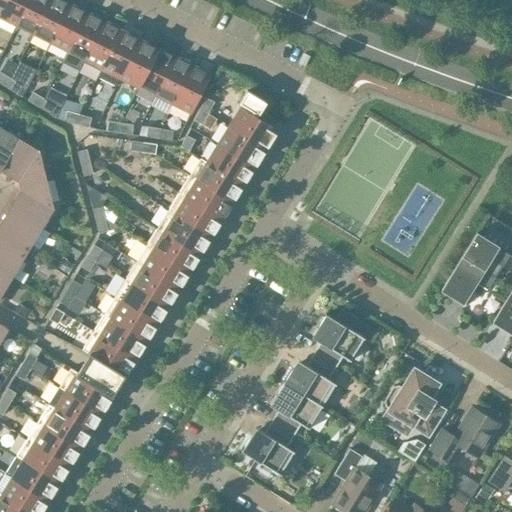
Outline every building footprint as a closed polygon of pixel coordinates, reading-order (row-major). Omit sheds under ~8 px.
[(6,0),(0,14),(0,16),(16,24),(28,0),(6,0)] [(28,0),(16,24),(33,33),(49,0),(28,0)] [(49,0),(33,33),(51,42),(69,4),(61,0),(49,0)] [(51,42),(68,50),(87,13),(69,4),(51,42)] [(68,50),(85,59),(104,21),(87,13),(68,50)] [(85,59),(102,68),(121,30),(104,21),(85,59)] [(102,68),(98,77),(116,85),(120,76),(120,77),(139,39),(121,30),(102,68)] [(120,77),(139,86),(157,48),(139,39),(120,77)] [(139,86),(156,94),(174,57),(157,48),(139,86)] [(156,94),(173,103),(192,65),(174,57),(156,94)] [(192,65),(173,103),(191,112),(210,74),(192,65)] [(0,83),(6,87),(13,74),(3,67),(0,70),(0,83)] [(13,74),(6,87),(17,93),(22,85),(21,84),(28,73),(18,67),(14,74),(13,74)] [(229,126),(265,148),(277,129),(256,116),(258,114),(266,102),(247,90),(239,102),(245,106),(243,108),(241,107),(229,126)] [(38,107),(44,98),(33,91),(27,100),(38,107)] [(199,108),(208,113),(214,101),(205,97),(199,108)] [(44,98),(38,107),(49,114),(55,105),(44,98)] [(208,113),(199,108),(193,120),(202,124),(208,113)] [(76,123),(79,113),(67,109),(64,120),(76,123)] [(79,113),(76,123),(89,127),(92,117),(79,113)] [(119,132),(120,122),(107,120),(106,130),(119,132)] [(120,122),(119,132),(132,134),(133,124),(120,122)] [(159,138),(160,128),(148,126),(146,136),(159,138)] [(229,126),(218,144),(253,166),(265,148),(229,126)] [(0,128),(0,169),(0,170),(19,139),(0,128)] [(160,128),(159,138),(171,140),(173,130),(160,128)] [(186,135),(180,146),(189,151),(195,139),(186,135)] [(19,181),(20,185),(45,179),(38,151),(19,139),(0,170),(19,181)] [(142,152),(144,142),(131,140),(130,150),(142,152)] [(144,142),(142,152),(155,154),(156,144),(144,142)] [(218,144),(207,162),(243,184),(253,166),(218,144)] [(80,163),(90,161),(86,148),(77,151),(80,163)] [(232,201),(243,184),(207,162),(200,157),(189,175),(232,201)] [(90,161),(80,163),(83,176),(93,173),(90,161)] [(189,175),(179,192),(221,218),(232,201),(189,175)] [(21,189),(10,207),(41,226),(52,208),(45,179),(20,185),(21,189)] [(179,192),(168,209),(211,236),(221,218),(179,192)] [(95,221),(105,218),(101,206),(92,208),(95,221)] [(10,207),(0,224),(0,236),(30,254),(35,246),(30,244),(41,226),(10,207)] [(168,209),(157,227),(200,253),(211,236),(168,209)] [(105,218),(95,221),(98,233),(108,231),(105,218)] [(157,227),(146,244),(189,270),(200,253),(157,227)] [(510,254),(491,242),(477,233),(478,232),(477,231),(442,288),(464,302),(463,303),(464,304),(477,282),(488,289),(510,254)] [(0,236),(0,269),(11,276),(21,259),(26,262),(30,254),(0,236)] [(87,255),(95,260),(102,249),(93,244),(87,255)] [(146,244),(136,262),(178,288),(189,270),(146,244)] [(95,260),(87,255),(80,266),(89,271),(95,260)] [(136,262),(125,279),(168,305),(178,288),(136,262)] [(1,293),(11,276),(0,269),(0,304),(5,296),(1,293)] [(66,290),(74,295),(81,284),(72,279),(66,290)] [(125,279),(114,296),(157,323),(168,305),(125,279)] [(511,288),(493,320),(511,331),(511,288)] [(74,295),(66,290),(59,301),(68,306),(74,295)] [(114,296),(104,314),(146,340),(157,323),(114,296)] [(55,308),(49,319),(57,324),(64,313),(55,308)] [(327,315),(313,337),(321,341),(313,353),(336,367),(343,355),(351,360),(351,359),(350,358),(363,337),(364,338),(365,337),(357,332),(363,322),(341,308),(335,318),(326,313),(325,314),(327,315)] [(104,314),(93,331),(136,357),(146,340),(104,314)] [(79,354),(76,359),(119,385),(121,381),(123,378),(123,377),(136,357),(93,331),(82,349),(79,354)] [(28,352),(22,363),(30,369),(37,358),(28,352)] [(336,367),(313,353),(306,364),(299,360),(285,381),(284,381),(283,381),(323,405),(322,404),(335,383),(336,384),(336,383),(329,378),(336,367)] [(70,368),(58,387),(65,391),(102,412),(114,393),(114,392),(119,385),(76,359),(70,368)] [(30,369),(22,363),(15,374),(24,380),(30,369)] [(428,432),(441,410),(431,404),(433,399),(428,396),(436,383),(415,371),(405,388),(399,384),(393,385),(384,399),(385,405),(391,409),(387,416),(391,419),(393,422),(399,426),(403,426),(407,429),(412,422),(428,432)] [(271,420),(294,434),(301,423),(309,428),(309,427),(309,426),(322,405),(322,406),(323,405),(283,381),(284,382),(271,404),(279,409),(271,420)] [(1,398),(9,404),(16,393),(7,387),(1,398)] [(58,387),(48,403),(55,408),(91,430),(102,412),(65,391),(58,387)] [(9,404),(1,398),(0,399),(0,412),(3,414),(9,404)] [(48,403),(37,421),(80,447),(91,430),(55,408),(48,403)] [(499,422),(473,406),(455,435),(442,428),(429,449),(451,462),(459,450),(465,448),(478,456),(499,422)] [(294,434),(271,420),(264,432),(257,427),(243,449),(242,448),(241,449),(280,474),(281,473),(280,472),(293,451),(294,452),(295,451),(287,446),(294,434)] [(37,421),(27,438),(69,464),(80,447),(37,421)] [(27,438),(16,455),(59,482),(69,464),(27,438)] [(347,511),(364,511),(382,484),(378,481),(377,478),(371,474),(368,475),(355,467),(363,456),(350,448),(334,473),(346,480),(332,503),(347,511)] [(5,473),(12,477),(48,499),(59,482),(16,455),(5,473)] [(503,492),(511,478),(511,460),(504,455),(487,480),(503,492)] [(5,473),(0,481),(0,493),(1,494),(29,511),(39,511),(48,499),(12,477),(5,473)] [(456,490),(448,503),(461,511),(469,499),(456,490)] [(0,493),(0,511),(29,511),(1,494),(0,493)] [(395,497),(386,511),(427,511),(414,503),(412,507),(395,497)]
